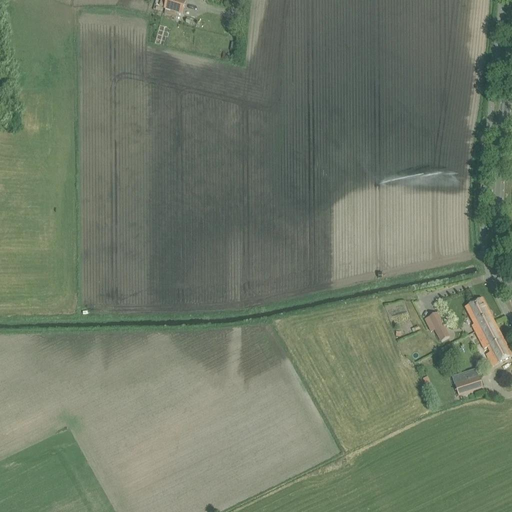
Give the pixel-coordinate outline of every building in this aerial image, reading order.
[(165,9),(165,12),(164,14),(176,18),(178,13),(182,15),(186,1),(182,0),(161,0),(160,5),(165,6),(164,9),(165,9)] [(473,304),(465,308),(474,325),(472,326),(475,333),(495,323),(482,299),(473,304)] [(438,314),(425,320),(431,332),(435,330),(441,342),(450,337),(438,314)] [(511,355),(495,323),(475,333),(484,350),(487,348),(490,353),(496,365),(504,361),(511,356),(511,355)] [(480,377),(455,385),(459,397),(460,397),(472,392),(483,388),(480,377)] [(431,385),(428,378),(423,380),(426,387),(431,385)]
